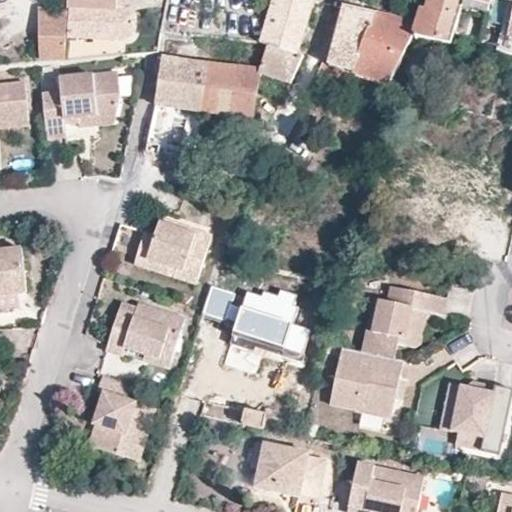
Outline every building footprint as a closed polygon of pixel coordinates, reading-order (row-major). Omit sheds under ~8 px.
[(70,8),(69,38),(114,40),(123,39),(128,39),(132,36),(134,32),(135,27),(135,18),(135,13),(132,10),(129,9),(124,9),(118,9),(117,0),(67,0),(68,8),(70,8)] [(298,48),(312,0),(272,0),(267,39),(266,47),(272,50),(261,73),(290,83),(303,56),(298,48)] [(462,8),(464,0),(429,0),(426,11),(422,10),(420,16),(418,24),(415,37),(426,39),(450,45),(454,35),(462,8)] [(464,0),(462,8),(488,14),(492,0),(464,0)] [(511,0),(505,0),(501,20),(508,22),(500,55),(505,56),(511,57),(511,0)] [(328,65),(389,85),(409,43),(422,48),(426,39),(415,37),(418,24),(343,5),(337,31),(329,59),(328,65)] [(67,11),(42,9),(44,65),(65,62),(67,37),(67,11)] [(204,112),(213,65),(163,57),(155,105),(204,112)] [(329,108),(338,90),(379,105),(383,98),(389,85),(328,65),(321,64),(305,99),(329,108)] [(213,65),(204,112),(252,119),(259,85),(261,73),(213,65)] [(81,121),(81,114),(97,113),(97,115),(116,113),(119,99),(118,74),(59,79),(60,92),(42,93),(46,136),(65,135),(65,122),(81,121)] [(0,121),(28,119),(26,83),(0,85),(0,121)] [(81,121),(82,126),(98,125),(114,123),(116,113),(97,115),(97,113),(81,114),(81,121)] [(0,130),(29,127),(28,119),(0,121),(0,130)] [(144,235),(137,256),(177,269),(174,278),(195,284),(211,236),(161,220),(155,238),(144,235)] [(24,288),(22,248),(0,250),(0,296),(15,295),(18,295),(20,293),(23,292),(24,288)] [(174,278),(177,269),(137,256),(134,266),(174,278)] [(416,346),(420,343),(426,313),(443,316),(446,300),(389,288),(386,304),(380,303),(373,336),(387,350),(399,343),(401,343),(416,346)] [(15,295),(0,296),(0,309),(19,308),(18,295),(15,295)] [(122,355),(123,350),(169,365),(183,320),(136,305),(135,310),(121,307),(105,353),(120,358),(122,355)] [(123,350),(122,355),(166,370),(169,365),(123,350)] [(398,360),(375,355),(372,369),(340,363),(332,403),(357,409),(357,405),(394,412),(405,361),(398,360)] [(125,402),(130,387),(102,378),(97,393),(103,395),(125,402)] [(498,446),(510,391),(493,387),(492,394),(475,389),(476,383),(471,382),(465,387),(449,383),(439,428),(483,437),(482,443),(498,446)] [(492,394),(493,387),(476,383),(475,389),(492,394)] [(93,452),(137,465),(154,411),(103,395),(96,419),(102,421),(93,452)] [(357,409),(356,411),(393,419),(394,412),(357,405),(357,409)] [(267,417),(267,415),(245,410),(244,412),(242,424),(264,430),(267,417)] [(93,427),(95,428),(88,450),(93,452),(102,421),(96,419),(93,427)] [(250,473),(258,475),(263,451),(255,449),(250,473)] [(258,475),(255,489),(297,499),(298,495),(316,497),(317,495),(322,467),(306,464),(306,460),(263,451),(258,475)] [(356,463),(352,480),(369,484),(373,467),(356,463)] [(377,511),(414,511),(422,477),(373,467),(369,484),(352,480),(346,511),(363,511),(364,509),(377,511)] [(511,511),(511,495),(500,493),(496,511),(511,511)]
